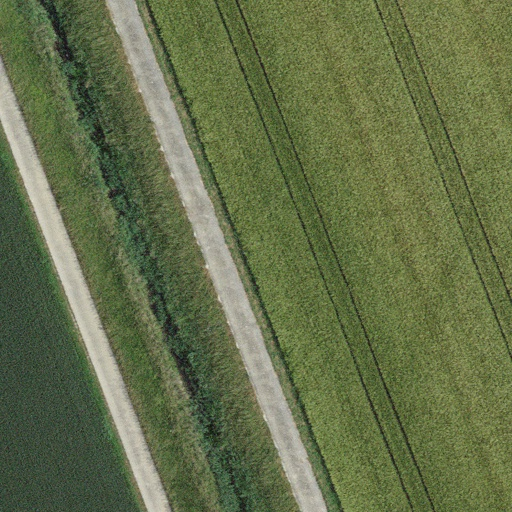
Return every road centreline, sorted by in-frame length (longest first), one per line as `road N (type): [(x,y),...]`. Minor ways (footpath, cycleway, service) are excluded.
road 1 (track): [(315,511),(120,0)]
road 2 (track): [(0,86),(160,511)]
